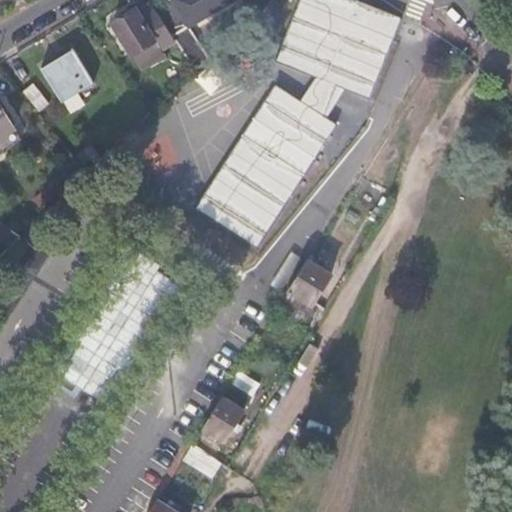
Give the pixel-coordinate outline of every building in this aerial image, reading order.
[(225,0),(167,0),(153,9),(171,37),(187,26),(225,0)] [(301,0),(278,57),(330,80),(346,88),(370,95),(400,15),(362,0),(301,0)] [(152,7),(138,15),(154,40),(161,50),(174,41),(171,37),(153,9),(152,7)] [(133,8),(110,23),(130,55),(154,40),(138,15),(133,8)] [(171,37),(174,41),(195,73),(210,59),(187,26),(171,37)] [(73,49),(42,69),(63,103),(95,83),(73,49)] [(281,81),(198,203),(259,244),(338,120),(281,81)] [(33,83),(21,92),(37,113),(49,104),(33,83)] [(0,107),(0,134),(12,127),(0,107)] [(0,259),(21,239),(0,224),(0,259)] [(332,276),(308,261),(278,310),(311,330),(334,293),(325,287),(332,276)] [(254,395),(261,381),(238,369),(231,383),(254,395)] [(250,402),(229,389),(203,430),(231,447),(239,434),(233,431),(250,402)] [(197,441),(192,448),(226,468),(231,461),(197,441)]
